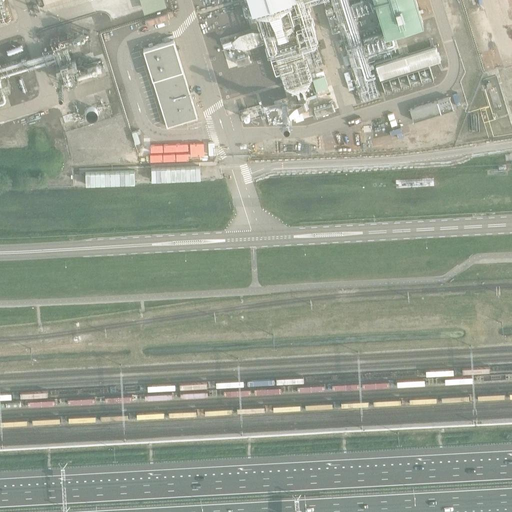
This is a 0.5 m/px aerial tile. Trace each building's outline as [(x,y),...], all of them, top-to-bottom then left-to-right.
[(415,0),(373,0),(385,36),(423,24),(415,0)] [(225,53),(232,51),(227,35),(220,38),(225,53)] [(173,40),(143,49),(166,124),(196,115),(173,40)] [(434,51),(374,70),(378,83),(438,65),(434,51)] [(98,59),(62,70),(68,89),(103,78),(98,59)] [(316,90),(328,86),(324,75),(312,78),(316,90)] [(450,98),(410,109),(413,120),(453,108),(450,98)] [(240,121),(263,113),(259,101),(236,109),(240,121)] [(318,109),(320,117),(336,112),(333,104),(318,109)] [(300,111),(304,122),(316,118),(312,107),(300,111)] [(97,121),(98,118),(97,116),(96,113),(94,112),(92,110),(89,110),(86,111),(84,112),(82,114),(81,116),(81,119),(81,121),(83,124),(85,125),(87,127),(90,127),(92,126),(94,125),(96,123),(97,121)]
